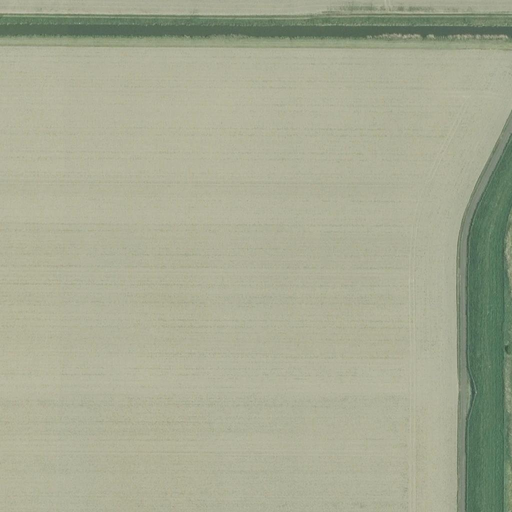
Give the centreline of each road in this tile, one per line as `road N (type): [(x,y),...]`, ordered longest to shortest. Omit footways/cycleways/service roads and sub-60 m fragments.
road 1 (residential): [(511,124),(466,227),(461,511)]
road 2 (unknown): [(315,22),(511,20)]
